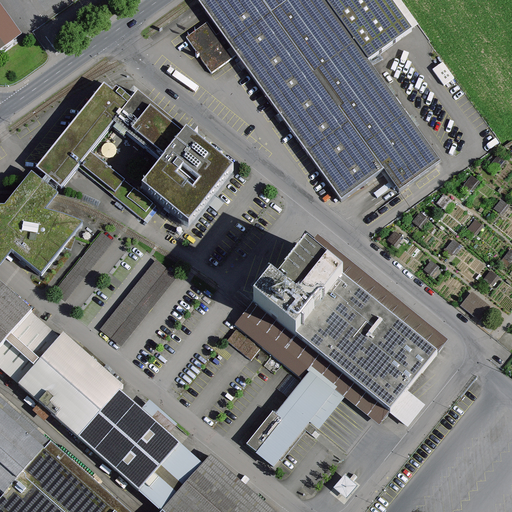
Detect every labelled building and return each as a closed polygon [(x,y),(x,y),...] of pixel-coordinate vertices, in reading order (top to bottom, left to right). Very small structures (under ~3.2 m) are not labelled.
[(0,0),(0,53),(26,35),(0,0)] [(368,63),(323,0),(202,0),(198,3),(220,34),(217,36),(207,23),(186,38),(212,74),(236,56),(281,119),(341,203),(384,172),(399,194),(441,164),(368,63)] [(389,0),(323,0),(368,63),(412,32),(389,0)] [(446,63),(435,69),(444,85),(455,79),(446,63)] [(134,103),(109,83),(40,168),(64,187),(82,165),(143,214),(154,201),(94,153),(120,122),(169,162),(194,131),(144,90),(134,103)] [(195,139),(188,140),(150,187),(152,195),(189,224),(196,224),(233,178),(233,169),(195,139)] [(65,195),(37,173),(21,194),(11,206),(0,206),(0,272),(17,252),(47,276),(86,226),(76,220),(63,215),(52,212),(60,201),(65,195)] [(115,243),(103,233),(57,290),(69,299),(115,243)] [(253,308),(390,417),(439,357),(344,282),(343,284),(307,255),(277,292),(270,287),(253,308)] [(178,278),(159,262),(103,331),(122,346),(178,278)] [(0,351),(32,315),(0,286),(0,351)] [(462,306),(480,321),(492,308),(474,292),(462,306)] [(259,351),(237,332),(229,341),(251,360),(259,351)] [(131,389),(68,333),(19,387),(141,495),(185,446),(126,394),(131,389)] [(337,393),(314,375),(282,416),(277,412),(250,447),(278,468),(337,393)] [(0,493),(4,497),(0,501),(0,511),(128,511),(37,432),(39,430),(22,415),(20,417),(0,398),(0,493)] [(169,431),(176,424),(151,401),(144,409),(169,431)] [(272,511),(211,458),(163,511),(272,511)] [(346,475),(335,487),(348,498),(359,486),(346,475)]
